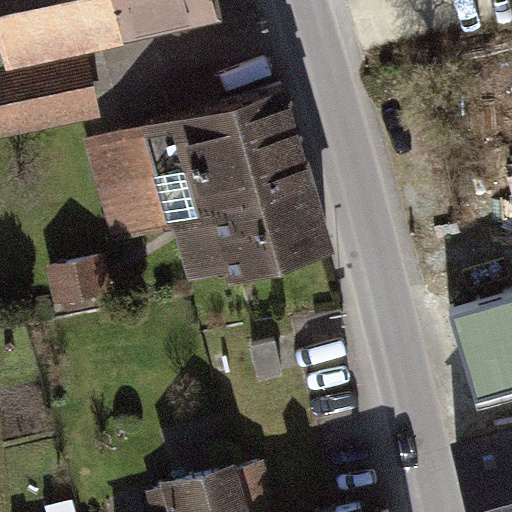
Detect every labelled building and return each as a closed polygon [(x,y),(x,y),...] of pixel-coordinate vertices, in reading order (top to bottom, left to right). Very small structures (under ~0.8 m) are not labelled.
[(223,18),(219,0),(0,0),(0,118),(1,122),(92,103),(80,49),(223,18)] [(282,84),(89,136),(114,228),(175,212),(192,276),(324,240),(282,84)] [(511,285),(445,301),(466,391),(511,379),(511,285)] [(276,331),(247,336),(253,373),(282,368),(276,331)] [(511,511),(511,421),(460,436),(480,511),(511,511)] [(256,511),(253,500),(270,495),(259,452),(159,479),(167,511),(256,511)] [(328,511),(376,511),(373,500),(328,511)]
